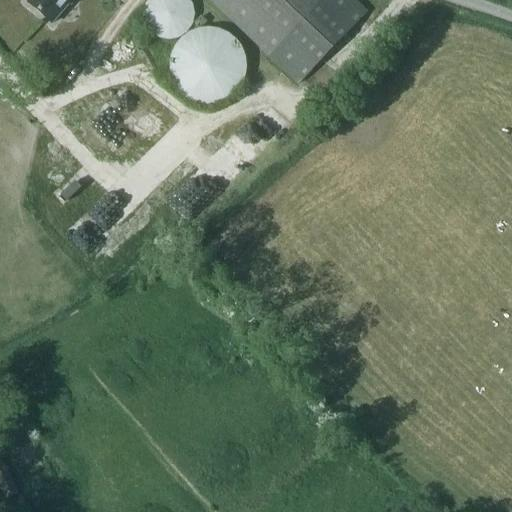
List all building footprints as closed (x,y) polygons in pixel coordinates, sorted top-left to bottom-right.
[(29,0),(27,3),(52,25),(70,5),(72,6),(77,0),(29,0)] [(208,0),(298,85),(367,11),(355,0),(208,0)] [(199,30),(207,23),(201,16),(193,23),(199,30)] [(112,106),(121,126),(145,116),(136,95),(112,106)] [(0,458),(0,488),(6,500),(18,493),(0,458)]
